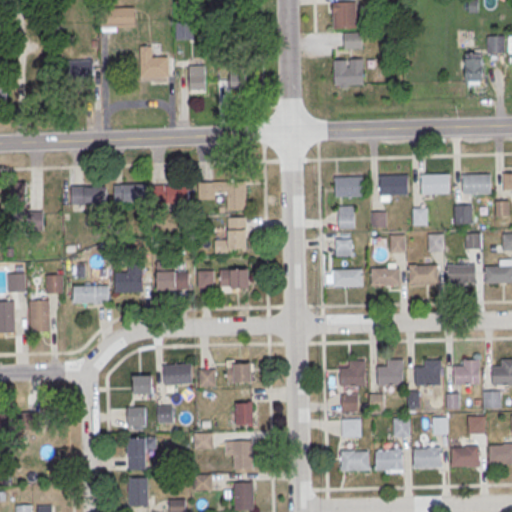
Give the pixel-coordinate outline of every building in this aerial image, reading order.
[(468,0),(478,0),(479,13),(469,14),(468,0)] [(333,3),(356,2),(357,28),(334,29),(333,3)] [(101,9),(135,8),(136,28),(104,28),(101,29),(101,9)] [(193,38),(193,23),(176,23),(176,38),(193,38)] [(344,33),(362,33),(363,50),(345,50),(344,33)] [(487,37),(505,36),(506,53),(497,53),(488,54),(487,37)] [(141,47),(153,47),(153,58),(169,57),(170,78),(142,78),(141,47)] [(465,54),(466,82),(483,81),(482,54),(465,54)] [(334,61),(335,86),(364,85),(363,59),(350,60),(350,68),(348,68),(347,60),(334,61)] [(68,61),(94,60),(95,79),(69,80),(68,61)] [(230,90),(247,90),(247,63),(230,63),(230,90)] [(189,65),(189,89),(205,89),(205,65),(189,65)] [(463,175),(491,174),(492,194),(464,195),(463,175)] [(380,176),(408,175),(409,195),(381,196),(380,176)] [(422,175),(449,175),(450,194),(422,195),(422,175)] [(335,178),(363,177),(364,197),(336,198),(335,178)] [(199,183),(247,182),(248,210),(229,210),(229,193),(216,193),(216,200),(199,200),(199,183)] [(10,184),(27,183),(28,207),(10,208),(10,184)] [(115,186),(146,185),(147,202),(115,202),(115,186)] [(72,187),(104,186),(104,203),(72,204),(72,187)] [(155,186),(190,186),(190,203),(155,203),(155,186)] [(496,202),(510,202),(511,217),(496,218),(496,202)] [(339,207),(355,206),(356,229),(340,230),(339,207)] [(455,207),(472,206),(472,224),(456,225),(455,207)] [(413,209),(428,208),(428,226),(414,227),(413,209)] [(372,213),(387,212),(387,228),(373,228),(372,213)] [(27,213),(44,213),(44,231),(27,231),(27,213)] [(229,218),(248,218),(249,249),(231,250),(231,253),(216,253),(216,241),(230,241),(229,218)] [(429,235),(443,234),(444,252),(429,253),(429,235)] [(466,234),(481,234),(481,249),(467,250),(466,234)] [(503,234),(511,234),(511,252),(503,252),(503,234)] [(391,238),(405,238),(406,253),(391,253),(391,238)] [(336,240),(352,240),(352,257),(337,257),(336,240)] [(448,265),(476,264),(476,284),(448,285),(448,265)] [(115,273),(129,273),(128,265),(143,265),(143,292),(115,292),(115,273)] [(409,266),(437,265),(438,285),(410,286),(409,266)] [(486,267),(511,266),(511,283),(486,284),(486,267)] [(372,269),(401,268),(402,286),(372,286),(372,269)] [(334,270),(363,269),(363,287),(334,288),(334,270)] [(221,271),(250,270),(251,288),(221,289),(221,271)] [(158,272),(188,271),(188,289),(159,290),(158,272)] [(199,272),(214,271),(215,288),(200,288),(199,272)] [(8,274),(25,274),(25,292),(8,292),(8,274)] [(46,276),(63,275),(64,293),(47,294),(46,276)] [(74,287),(109,286),(109,304),(74,304),(74,287)] [(30,301),(50,301),(51,332),(31,332),(30,301)] [(0,302),(15,302),(16,333),(0,333),(0,302)] [(454,365),(454,384),(480,384),(480,358),(464,358),(464,365),(454,365)] [(492,365),(492,385),(511,384),(511,358),(501,358),(501,365),(492,365)] [(377,365),(377,385),(403,385),(403,359),(386,359),(386,365),(377,365)] [(415,366),(415,385),(441,385),(441,359),(425,359),(425,366),(415,366)] [(340,367),(340,387),(366,386),(365,360),(349,361),(349,367),(340,367)] [(164,366),(191,364),(193,383),(165,385),(164,366)] [(235,365),(253,364),(254,383),(228,384),(228,369),(235,368),(235,365)] [(200,370),(216,370),(216,387),(200,388),(200,370)] [(135,377),(153,376),(154,394),(135,395),(135,377)] [(419,390),(419,407),(407,407),(406,390),(419,390)] [(500,391),(500,406),(483,407),(483,391),(500,391)] [(459,392),(460,408),(445,408),(445,392),(459,392)] [(384,395),(385,410),(370,411),(369,395),(384,395)] [(356,396),(357,412),(342,412),(342,397),(356,396)] [(237,404),(254,403),(254,426),(238,426),(237,404)] [(158,406),(174,406),(174,424),(158,424),(158,406)] [(128,408),(146,407),(147,426),(128,427),(128,408)] [(0,414),(40,413),(41,430),(0,430),(0,414)] [(484,418),(484,434),(469,434),(469,418),(484,418)] [(410,419),(410,437),(394,438),(394,419),(410,419)] [(448,419),(448,434),(434,435),(433,419),(448,419)] [(361,420),(361,437),(342,438),(342,420),(361,420)] [(194,434),(213,433),(214,449),(195,449),(194,434)] [(129,439),(157,439),(157,450),(148,450),(148,457),(146,457),(146,470),(129,470),(129,439)] [(235,441),(253,441),(254,469),(235,470),(235,441)] [(511,445),(511,465),(490,465),(490,446),(511,445)] [(479,448),(479,467),(453,468),(452,448),(479,448)] [(441,449),(441,468),(415,469),(414,450),(441,449)] [(403,450),(404,470),(377,471),(376,451),(403,450)] [(369,452),(369,471),(343,472),(342,453),(369,452)] [(194,475),(213,475),(213,491),(194,491),(194,475)] [(130,479),(149,478),(149,507),(130,507),(130,479)] [(235,483),(254,483),(255,511),(236,511),(235,483)] [(170,511),(170,500),(186,500),(186,511),(170,511)]
